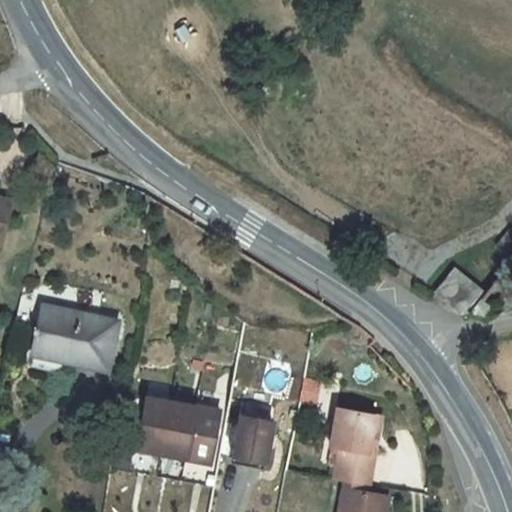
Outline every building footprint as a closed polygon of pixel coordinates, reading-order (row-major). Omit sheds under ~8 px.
[(0,250),(9,215),(0,213),(0,250)] [(463,276),(481,293),(497,274),(480,261),(463,276)] [(432,289),(463,317),(470,311),(479,297),(481,293),(463,276),(453,268),(432,289)] [(479,297),(470,311),(488,318),(494,304),(479,297)] [(117,341),(41,325),(33,365),(73,374),(72,381),(108,388),(117,341)] [(316,406),(322,380),(304,376),(298,402),(316,406)] [(219,426),(145,411),(136,465),(208,479),(219,426)] [(332,417),(326,455),(335,457),(331,487),(341,489),(366,493),(377,425),(332,417)] [(276,445),(263,442),(259,461),(273,463),(276,445)] [(341,489),(340,497),(364,500),(366,493),(341,489)] [(364,500),(340,497),(337,511),(378,511),(380,503),(364,500)]
